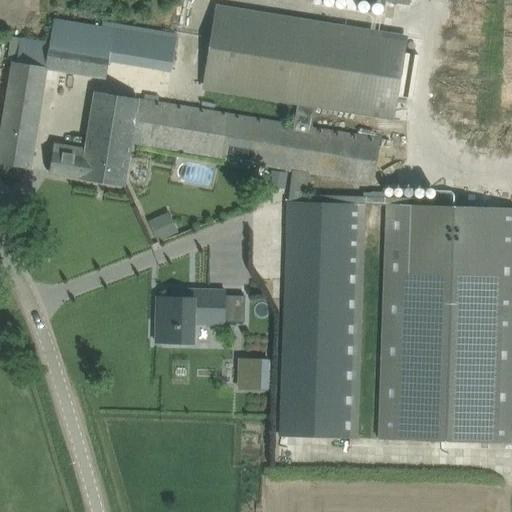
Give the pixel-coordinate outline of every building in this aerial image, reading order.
[(356,10),(357,0),(386,0),(409,4),(409,0),(345,0),(347,8),(356,10)] [(53,153),(50,172),(82,177),(81,179),(125,186),(128,167),(132,144),(137,145),(224,159),(273,168),(293,171),(293,173),(309,176),(372,186),(380,138),(311,127),(314,109),(394,122),(394,119),(407,37),(407,36),(383,32),(381,31),(215,5),(209,44),(203,80),(201,90),(297,106),(294,126),(231,116),(167,105),(139,100),(97,93),(87,148),(85,159),(53,153)] [(12,62),(0,135),(0,163),(29,168),(31,169),(46,81),(48,71),(48,70),(59,72),(106,79),(109,63),(109,62),(172,72),(176,39),(102,26),(53,18),(51,33),(49,42),(20,37),(20,38),(16,63),(12,62)] [(287,174),(272,172),(271,185),(285,187),(287,174)] [(284,412),(283,437),(358,438),(358,414),(364,235),(365,207),(365,204),(386,204),(386,207),(379,439),(511,443),(511,208),(474,207),(474,200),(385,197),(306,195),(309,176),(293,173),(288,202),(288,233),(289,233),(288,287),(287,294),(284,412)] [(167,210),(146,220),(156,241),(177,231),(167,210)] [(229,290),(192,289),(172,289),(172,297),(157,297),(157,320),(164,320),(163,338),(156,338),(156,342),(198,344),(198,323),(228,324),(229,290)] [(259,388),(260,361),(239,360),(238,388),(259,388)]
